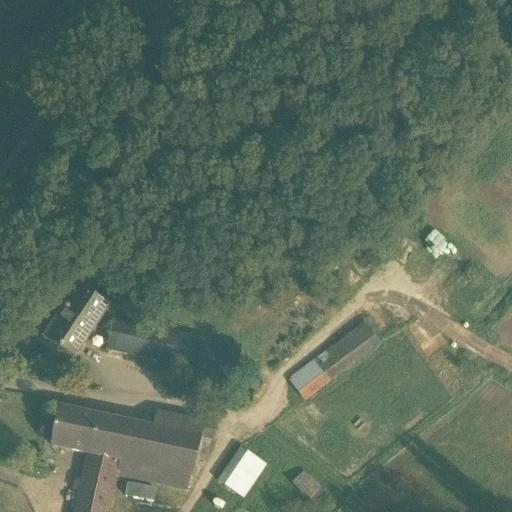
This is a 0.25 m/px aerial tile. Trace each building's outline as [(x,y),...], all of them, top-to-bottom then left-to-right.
[(79,359),(112,309),(79,287),(66,308),(68,310),(62,320),(56,316),(43,334),(43,335),(79,359)] [(241,347),(236,346),(115,318),(107,352),(186,370),(219,378),(228,380),(233,381),(241,347)] [(382,346),(365,323),(289,380),(305,403),(382,346)] [(53,447),(120,463),(117,476),(188,492),(191,478),(194,478),(202,440),(215,442),(219,427),(159,414),(155,428),(61,408),(53,447)] [(263,463),(249,453),(241,448),(218,482),(243,499),(264,469),(260,466),(263,463)] [(303,471),(290,485),(309,502),(321,488),(303,471)] [(82,489),(77,511),(108,511),(112,496),(82,489)]
